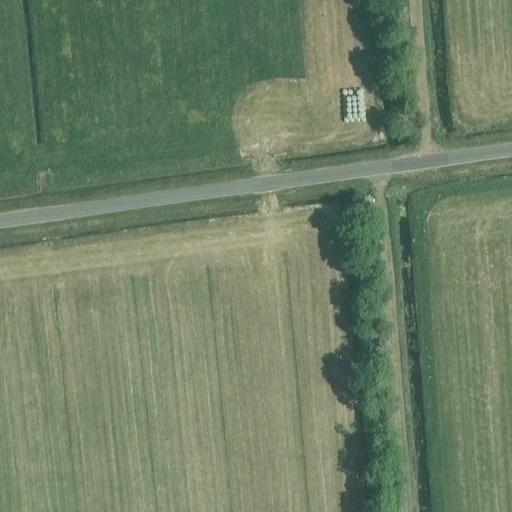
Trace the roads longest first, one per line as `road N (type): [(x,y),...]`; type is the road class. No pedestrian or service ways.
road 1 (unclassified): [(0,222),(511,151)]
road 2 (track): [(438,161),(423,0)]
